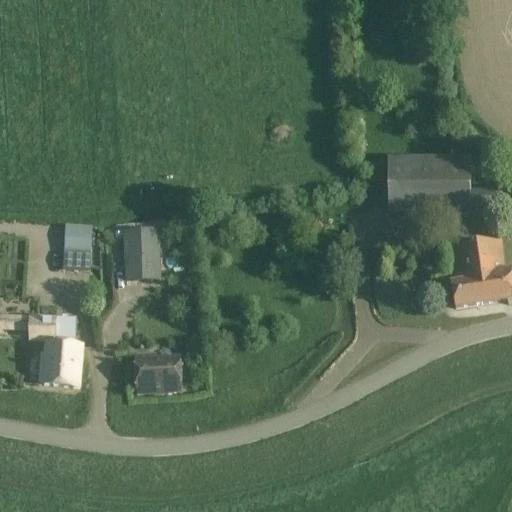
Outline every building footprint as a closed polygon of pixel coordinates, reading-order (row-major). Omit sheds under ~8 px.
[(474,9),(474,19),(488,18),(488,8),(474,9)] [(488,18),(474,19),(475,29),(489,28),(488,18)] [(471,160),(388,160),(389,216),(471,215),(502,215),(502,191),(471,191),(471,160)] [(92,230),(66,229),(65,253),(91,254),(92,230)] [(160,232),(124,233),(124,260),(125,285),(162,284),(160,232)] [(506,272),(502,244),(452,251),(457,284),(451,285),(455,312),(511,302),(511,272),(506,272)] [(58,319),(0,317),(0,333),(29,334),(29,345),(47,346),(43,387),(78,391),(82,350),(76,349),(76,322),(69,321),(69,319),(62,318),(62,320),(58,320),(58,319)] [(181,395),(180,361),(135,363),(137,397),(181,395)]
